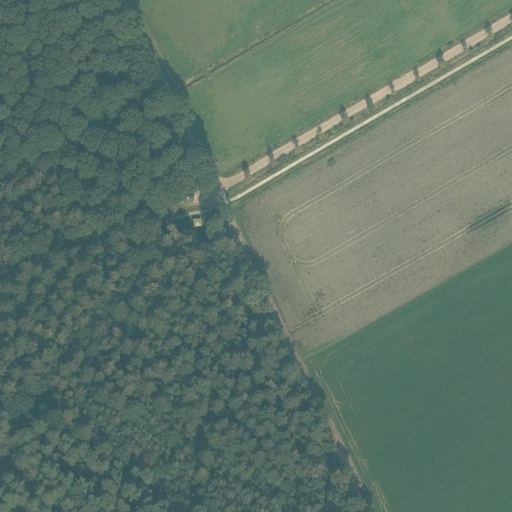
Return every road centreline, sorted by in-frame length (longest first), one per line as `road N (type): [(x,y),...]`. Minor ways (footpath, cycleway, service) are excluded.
road 1 (track): [(215,191),(511,20)]
road 2 (track): [(369,511),(222,206)]
road 3 (track): [(0,270),(215,191)]
road 4 (unclassified): [(200,162),(121,0)]
